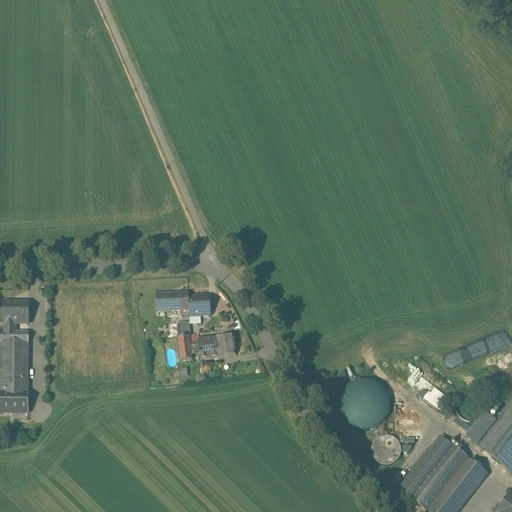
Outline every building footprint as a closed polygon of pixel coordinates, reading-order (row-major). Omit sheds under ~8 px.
[(188,294),(155,295),(156,306),(162,306),(162,312),(182,311),(189,311),(188,298),(188,294)] [(210,297),(188,298),(189,311),(189,317),(211,316),(210,297)] [(28,304),(4,304),(3,324),(16,324),(28,324),(28,304)] [(189,323),(177,324),(177,338),(190,336),(189,323)] [(16,324),(3,324),(3,330),(0,329),(0,347),(1,347),(1,381),(27,382),(28,333),(16,333),(16,324)] [(198,335),(189,337),(190,348),(199,347),(198,341),(199,341),(198,335)] [(177,338),(180,362),(192,360),(190,348),(189,337),(189,336),(177,338)] [(199,341),(198,341),(199,347),(201,360),(236,356),(233,337),(199,341)] [(379,378),(343,388),(356,432),(392,421),(379,378)] [(27,382),(1,381),(0,394),(0,393),(0,413),(27,414),(27,382)] [(459,417),(462,420),(467,422),(472,422),(476,420),(480,417),(482,412),(482,407),(480,403),(477,399),(473,397),(467,396),(462,398),(458,402),(456,407),(456,412),(459,417)] [(511,401),(476,447),(511,474),(511,401)] [(485,414),(466,438),(476,445),(494,421),(485,414)] [(467,459),(440,438),(399,491),(425,511),(467,459)] [(413,440),(376,439),(376,463),(400,464),(400,453),(413,453),(413,440)] [(467,459),(425,511),(458,511),(487,475),(467,459)] [(511,511),(511,494),(511,493),(496,511),(511,511)]
